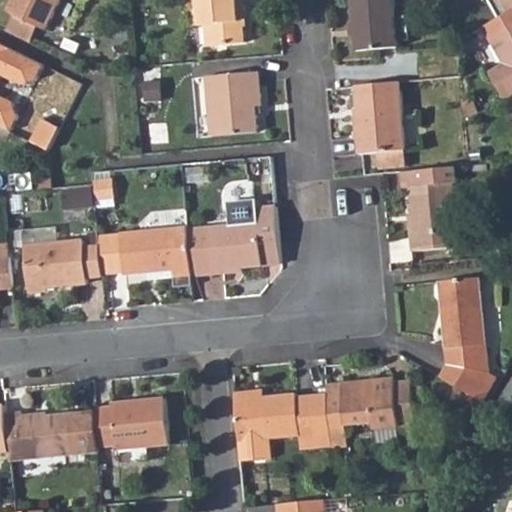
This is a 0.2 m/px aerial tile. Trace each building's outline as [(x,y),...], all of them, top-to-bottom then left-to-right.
[(46,32),(61,0),(16,0),(10,13),(17,17),(42,30),(46,32)] [(252,0),(196,0),(199,26),(205,26),(208,47),(245,44),(244,27),(242,27),(241,17),(246,16),(245,3),(253,2),(252,0)] [(401,48),(396,0),(352,0),(355,28),(352,29),(352,39),(355,38),(356,52),(401,48)] [(511,0),(501,0),(509,14),(511,12),(511,0)] [(511,12),(509,14),(485,28),(507,66),(494,74),(510,101),(511,99),(511,12)] [(17,17),(9,34),(33,46),(42,30),(17,17)] [(47,67),(0,43),(0,126),(14,133),(21,119),(16,104),(0,95),(0,83),(4,76),(25,87),(39,82),(47,67)] [(206,77),(211,135),(258,131),(256,106),(262,105),(259,73),(206,77)] [(408,151),(402,84),(357,88),(359,110),(355,111),(360,156),(381,154),(408,151)] [(42,120),(31,142),(49,151),(60,129),(42,120)] [(408,151),(381,154),(383,175),(408,173),(410,173),(408,151)] [(462,184),(462,169),(410,173),(408,173),(408,188),(416,188),(418,216),(420,236),(414,237),(415,254),(463,250),(458,184),(462,184)] [(67,186),(66,205),(118,207),(119,173),(97,173),(97,187),(67,186)] [(232,226),(188,230),(192,276),(224,273),(224,269),(281,263),(276,205),(259,207),(258,201),(231,203),(232,226)] [(194,293),(192,276),(188,230),(188,228),(120,234),(121,235),(99,237),(99,248),(102,275),(123,274),(124,276),(174,271),(176,295),(194,293)] [(87,279),(102,278),(102,275),(99,248),(84,249),(83,242),(25,247),(28,290),(87,286),(87,279)] [(0,296),(14,296),(10,250),(0,251),(0,296)] [(489,350),(483,280),(440,284),(448,366),(441,379),(475,399),(491,371),(489,350)] [(396,381),(327,387),(328,397),(333,450),(349,449),(347,428),(374,425),(377,448),(401,446),(399,431),(416,429),(415,414),(424,414),(422,391),(412,392),(412,385),(397,386),(396,381)] [(301,452),(333,450),(328,397),(295,399),(295,398),(264,401),(264,394),(234,396),(239,445),(241,464),(271,462),(268,442),(300,439),(301,452)] [(114,410),(95,412),(98,448),(118,447),(118,451),(171,447),(167,402),(114,406),(114,410)] [(0,453),(9,453),(6,414),(5,406),(0,406),(0,453)] [(24,412),(6,414),(9,453),(10,461),(74,455),(99,453),(98,448),(95,412),(71,415),(25,418),(24,412)] [(415,414),(416,429),(425,429),(424,414),(415,414)] [(327,511),(327,502),(279,506),(279,511),(327,511)]
